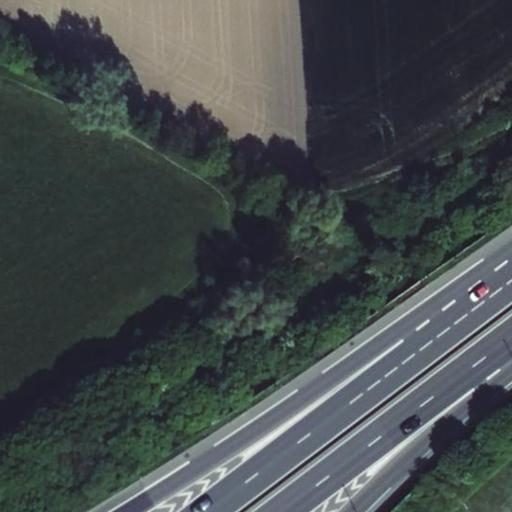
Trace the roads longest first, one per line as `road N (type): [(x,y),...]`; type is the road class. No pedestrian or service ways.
road 1 (trunk): [(511,248),(128,511)]
road 2 (trunk): [(511,277),(207,511)]
road 3 (trunk): [(281,511),(462,374)]
road 4 (trunk): [(352,511),(414,449),(462,374)]
